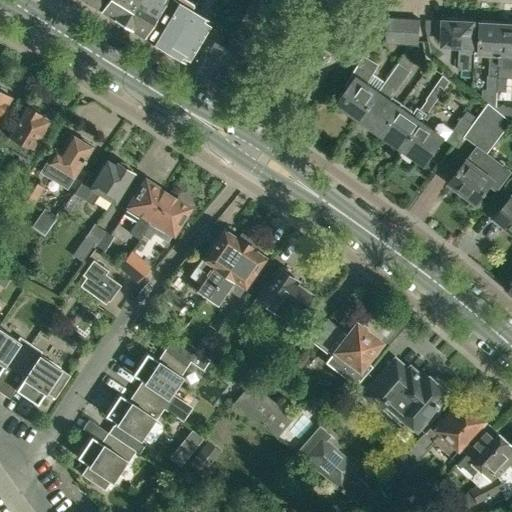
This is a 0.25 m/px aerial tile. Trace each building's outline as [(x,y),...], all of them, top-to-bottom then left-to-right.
[(101,0),(83,0),(97,8),(101,0)] [(123,24),(136,0),(107,0),(101,11),(123,24)] [(144,37),(154,19),(165,0),(136,0),(123,24),(144,37)] [(167,51),(194,5),(185,0),(175,0),(173,5),(169,3),(147,39),(167,51)] [(251,0),(240,21),(261,16),(256,0),(251,0)] [(202,34),(206,27),(207,25),(206,18),(201,15),(204,11),(194,5),(167,51),(186,62),(202,34)] [(387,17),(386,42),(397,42),(398,18),(387,17)] [(473,22),(458,21),(458,18),(448,17),(448,20),(436,20),(435,35),(443,35),(442,44),(459,45),(457,69),(471,70),(473,22)] [(398,18),(397,42),(408,43),(409,18),(398,18)] [(409,18),(408,43),(419,43),(420,19),(409,18)] [(501,23),(492,22),(492,20),(482,19),(482,22),(480,22),(478,52),(490,53),(488,89),(482,89),(482,96),(497,108),(497,105),(498,86),(501,23)] [(511,54),(511,21),(510,21),(510,23),(501,23),(498,86),(506,87),(506,76),(508,54),(511,54)] [(226,49),(225,48),(219,44),(223,37),(211,29),(206,36),(189,64),(210,76),(226,49)] [(228,87),(238,70),(245,59),(252,48),(232,36),(225,48),(226,49),(210,76),(228,87)] [(338,103),(361,120),(380,92),(386,84),(372,74),(379,65),(365,55),(352,74),(357,77),(338,103)] [(405,56),(400,63),(410,70),(415,63),(405,56)] [(401,107),(392,101),(412,72),(400,63),(386,84),(380,92),(361,120),(382,134),(401,107)] [(404,149),(422,121),(436,102),(450,82),(443,75),(427,99),(428,100),(421,110),(418,108),(413,115),(401,107),(382,134),(404,149)] [(0,126),(13,110),(4,104),(9,95),(7,94),(6,90),(0,86),(0,126)] [(478,166),(480,163),(511,121),(511,119),(497,108),(490,103),(470,130),(482,139),(450,182),(477,202),(484,192),(486,193),(492,185),(491,184),(495,179),(478,166)] [(18,177),(22,171),(35,150),(36,150),(44,137),(40,134),(49,119),(39,113),(38,109),(31,105),(26,106),(25,105),(2,142),(14,150),(17,145),(23,149),(9,172),(3,168),(0,172),(0,181),(16,191),(22,180),(18,177)] [(497,108),(511,119),(511,105),(497,105),(497,108)] [(472,124),(462,118),(457,125),(466,131),(472,124)] [(438,123),(434,129),(422,121),(404,149),(424,163),(444,136),(457,145),(463,136),(444,122),(438,123)] [(47,160),(40,171),(66,187),(73,176),(92,146),(89,145),(89,142),(82,138),(79,139),(70,133),(59,151),(54,148),(47,160)] [(93,188),(99,192),(114,201),(132,171),(129,169),(130,168),(125,164),(120,161),(119,163),(108,156),(96,175),(90,171),(83,182),(81,181),(74,193),(84,199),(86,200),(93,188)] [(44,188),(27,178),(16,197),(32,207),(44,188)] [(151,219),(169,194),(145,179),(122,215),(134,223),(128,231),(139,238),(142,234),(151,219)] [(167,241),(173,233),(189,207),(169,194),(151,219),(142,234),(149,239),(153,233),(167,241)] [(511,196),(495,217),(511,230),(511,196)] [(55,216),(44,209),(33,226),(43,233),(55,216)] [(105,231),(98,225),(75,256),(84,263),(105,231)] [(207,296),(245,241),(238,236),(237,238),(223,228),(202,258),(196,267),(206,274),(196,289),(207,296)] [(119,241),(105,231),(95,246),(107,256),(119,241)] [(245,241),(207,296),(218,303),(228,288),(238,295),(244,287),(265,257),(250,247),(251,245),(245,241)] [(118,265),(137,281),(150,265),(131,250),(118,265)] [(108,270),(93,259),(82,274),(85,277),(79,285),(100,300),(103,297),(109,301),(120,284),(105,274),(108,270)] [(282,267),(280,267),(278,266),(256,297),(250,306),(265,316),(271,307),(291,321),(311,293),(292,279),(294,277),(291,276),(291,274),(291,273),(291,272),(290,270),(288,269),(286,268),(284,267),(282,267)] [(167,287),(158,298),(177,314),(186,303),(167,287)] [(224,354),(243,328),(227,317),(209,343),(224,354)] [(358,324),(355,321),(346,333),(327,318),(320,327),(319,327),(315,331),(316,332),(311,339),(331,354),(334,351),(347,360),(338,371),(357,386),(372,366),(366,361),(381,341),(368,331),(367,326),(363,323),(358,324)] [(12,371),(31,344),(20,336),(17,339),(0,327),(0,367),(2,364),(12,371)] [(174,400),(171,397),(167,395),(187,365),(190,362),(198,350),(176,332),(157,359),(146,351),(132,373),(143,380),(136,390),(163,408),(181,420),(189,407),(175,398),(174,400)] [(31,344),(12,371),(22,378),(15,388),(36,403),(44,391),(53,397),(69,374),(40,354),(42,351),(31,344)] [(395,359),(363,395),(378,408),(385,400),(408,420),(407,422),(416,429),(425,419),(427,421),(439,408),(436,406),(447,394),(445,392),(448,389),(436,378),(432,381),(423,373),(420,376),(409,367),(407,370),(395,359)] [(232,402),(276,437),(292,417),(248,382),(232,402)] [(156,419),(163,408),(136,390),(129,400),(118,392),(104,414),(116,422),(113,426),(124,433),(127,429),(146,442),(150,443),(154,441),(162,430),(163,425),(160,421),(156,419)] [(452,454),(482,422),(459,400),(394,470),(403,479),(438,441),(452,454)] [(356,500),(368,485),(351,470),(353,468),(324,442),(330,436),(333,439),(334,438),(319,425),(295,452),(339,489),(342,492),(343,491),(358,503),(359,503),(356,500)] [(411,434),(402,427),(395,434),(404,442),(411,434)] [(506,470),(511,463),(511,454),(509,451),(511,449),(488,427),(455,463),(468,475),(478,465),(491,478),(478,484),(478,485),(470,489),(476,502),(499,490),(505,500),(511,491),(511,485),(500,475),(505,470),(506,470)] [(135,450),(108,432),(101,442),(90,435),(76,456),(88,464),(81,473),(105,489),(125,459),(128,461),(135,450)] [(190,463),(202,473),(220,452),(207,441),(190,463)]
